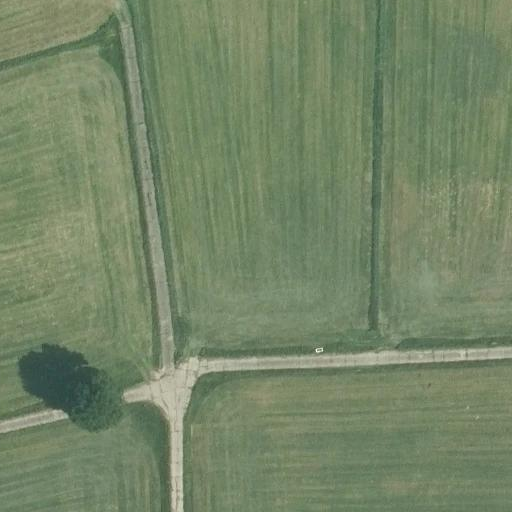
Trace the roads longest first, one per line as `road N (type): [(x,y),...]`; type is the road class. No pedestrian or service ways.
road 1 (track): [(511,353),(193,369),(171,378)]
road 2 (track): [(128,42),(171,378)]
road 3 (track): [(0,428),(162,388),(171,378)]
road 4 (track): [(175,511),(171,378)]
